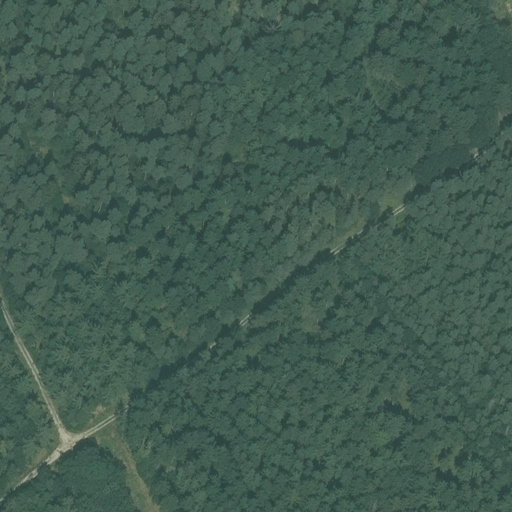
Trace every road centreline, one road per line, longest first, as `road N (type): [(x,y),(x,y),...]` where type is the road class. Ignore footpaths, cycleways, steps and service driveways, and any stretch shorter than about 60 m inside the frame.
road 1 (track): [(0,495),(511,124)]
road 2 (track): [(0,295),(73,442)]
